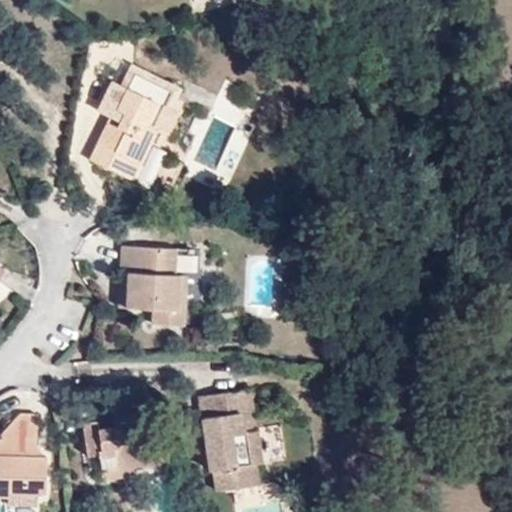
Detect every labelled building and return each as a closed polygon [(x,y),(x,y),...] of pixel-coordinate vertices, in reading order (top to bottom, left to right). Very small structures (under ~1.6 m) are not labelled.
[(162,103),(172,82),(131,62),(122,83),(114,78),(99,107),(113,115),(110,121),(125,129),(115,147),(101,140),(93,158),(126,174),(133,159),(143,164),(160,127),(156,125),(166,105),(162,103)] [(180,87),(172,82),(162,103),(166,105),(171,106),(180,87)] [(125,129),(110,121),(101,140),(115,147),(125,129)] [(147,166),(143,164),(133,159),(126,174),(139,180),(147,166)] [(130,271),(127,304),(154,307),(153,322),(180,324),(184,274),(176,273),(177,247),(123,244),(122,271),(130,271)] [(119,304),(127,304),(130,271),(122,271),(119,304)] [(242,431),(256,429),(250,388),(237,390),(242,431)] [(261,462),(256,429),(242,431),(237,390),(200,395),(206,437),(213,436),(215,448),(208,449),(211,469),(214,468),(218,488),(258,483),(255,464),(261,462)] [(8,489),(38,490),(44,490),(45,455),(37,442),(37,413),(21,412),(0,434),(0,492),(7,492),(8,489)] [(153,446),(157,444),(153,415),(137,417),(136,415),(115,418),(116,425),(101,428),(100,420),(85,422),(88,454),(101,452),(102,464),(116,462),(117,468),(135,465),(152,464),(154,460),(153,446)] [(206,437),(208,449),(215,448),(213,436),(206,437)] [(161,444),(157,444),(153,446),(154,460),(162,460),(161,444)] [(101,452),(88,454),(90,466),(102,464),(101,452)] [(135,473),(135,465),(117,468),(116,462),(102,464),(103,477),(135,473)] [(37,501),(38,490),(8,489),(7,492),(7,501),(37,501)]
